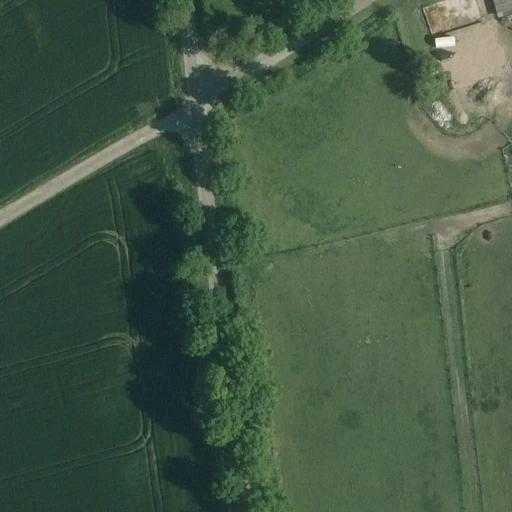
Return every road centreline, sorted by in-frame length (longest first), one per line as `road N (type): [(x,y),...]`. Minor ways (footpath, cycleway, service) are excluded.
road 1 (unclassified): [(246,511),(195,96)]
road 2 (unclassified): [(195,96),(0,214)]
road 3 (unclassified): [(361,0),(195,96)]
